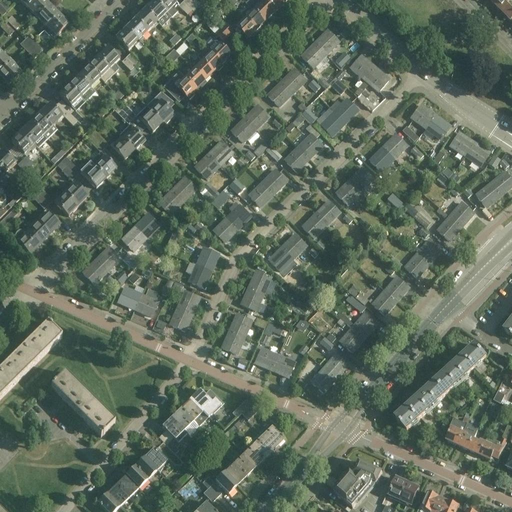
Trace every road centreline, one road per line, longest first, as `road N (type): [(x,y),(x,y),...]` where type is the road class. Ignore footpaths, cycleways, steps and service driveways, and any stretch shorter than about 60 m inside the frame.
road 1 (residential): [(326,0),(31,292)]
road 2 (residential): [(191,362),(244,245),(422,73)]
road 3 (residential): [(64,511),(191,362)]
road 4 (residential): [(511,503),(338,427)]
road 5 (residential): [(31,292),(191,362)]
road 6 (secondary): [(338,427),(446,307)]
road 7 (residential): [(7,111),(120,0)]
road 8 (residential): [(191,362),(324,421)]
